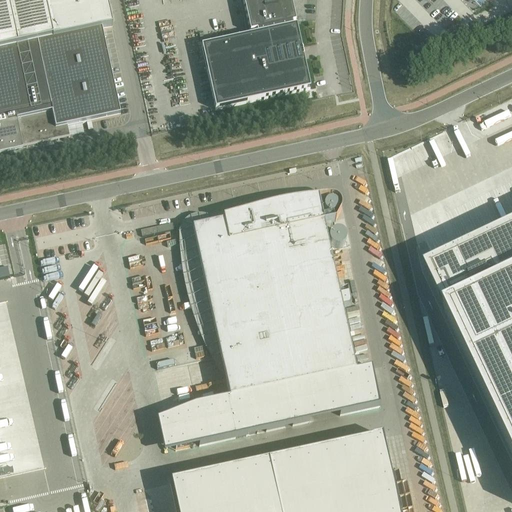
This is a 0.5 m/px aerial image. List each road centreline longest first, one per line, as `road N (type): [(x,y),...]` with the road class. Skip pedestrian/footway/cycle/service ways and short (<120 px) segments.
road 1 (unclassified): [(0,214),(383,131)]
road 2 (unknown): [(279,441),(364,422),(376,410),(330,181)]
road 3 (unknown): [(330,181),(112,225)]
road 4 (unknown): [(143,366),(182,346),(183,305),(169,259),(118,250)]
road 5 (unknown): [(143,366),(162,452),(181,458),(232,450)]
road 6 (unclassified): [(383,131),(511,74)]
road 7 (unclassified): [(367,0),(383,131)]
